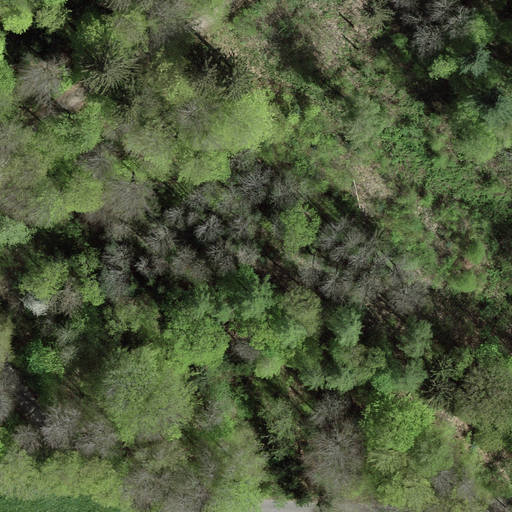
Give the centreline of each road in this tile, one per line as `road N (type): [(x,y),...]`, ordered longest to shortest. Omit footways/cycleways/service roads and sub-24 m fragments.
road 1 (track): [(0,370),(73,449),(108,477),(149,491),(359,509),(511,500)]
road 2 (track): [(0,165),(98,75),(237,0)]
